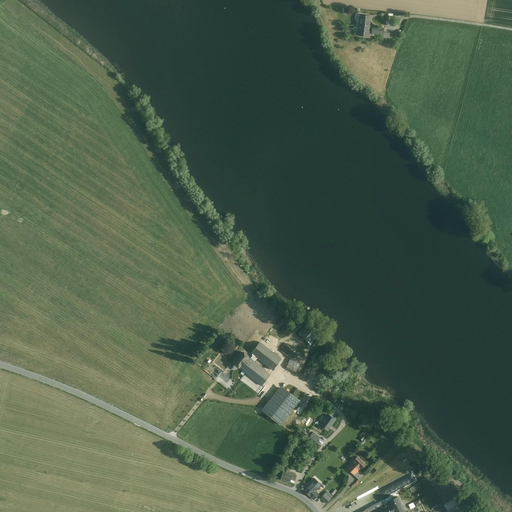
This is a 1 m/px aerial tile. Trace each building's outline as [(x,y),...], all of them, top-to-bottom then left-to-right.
[(370,17),(360,15),(359,20),(360,21),(359,27),(367,28),(368,21),(369,21),(370,17)] [(367,28),(359,27),(358,36),(366,37),(367,28)] [(383,28),(372,27),(371,34),(380,35),(379,38),(382,38),(383,32),(383,28)] [(305,325),(298,333),(311,344),(317,337),(305,325)] [(270,375),(254,362),(257,358),(273,370),(281,359),(259,342),(251,353),(253,355),(250,359),(248,356),(239,367),(261,386),(270,375)] [(294,353),(285,346),(281,351),(290,358),(294,353)] [(244,353),(234,364),(238,368),(239,367),(248,356),(244,353)] [(300,364),(290,359),(287,365),(297,369),(300,364)] [(297,369),(287,365),(286,369),(295,373),(297,369)] [(298,401),(280,386),(261,410),(279,424),(298,401)] [(329,413),(320,425),(328,432),(332,427),(338,420),(329,413)] [(328,432),(320,425),(317,429),(326,435),(328,432)] [(363,439),(369,433),(366,429),(359,436),(363,439)] [(357,457),(354,460),(354,461),(346,468),(354,475),(359,470),(361,468),(362,469),(365,465),(357,457)] [(359,470),(354,475),(359,480),(364,475),(359,470)] [(292,474),(283,471),(280,479),(290,482),(291,479),(292,474)] [(410,482),(418,479),(415,471),(407,474),(410,482)] [(314,478),(303,490),(314,499),(318,494),(315,491),(321,485),(314,478)] [(330,499),(325,494),(321,498),(323,500),(323,501),(326,503),(330,499)] [(397,497),(388,501),(389,504),(383,507),(385,511),(404,511),(405,511),(397,497)] [(369,511),(382,506),(380,503),(362,511),(369,511)]
